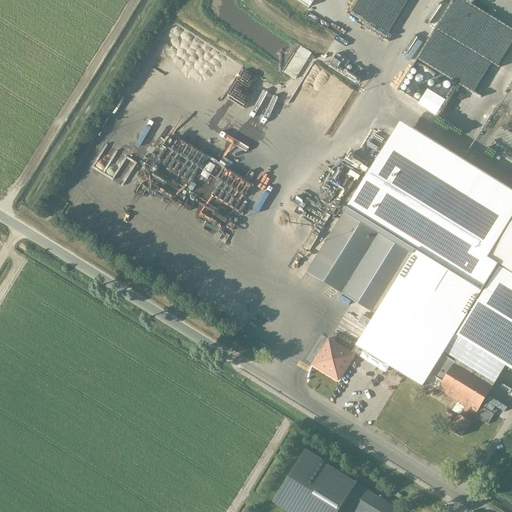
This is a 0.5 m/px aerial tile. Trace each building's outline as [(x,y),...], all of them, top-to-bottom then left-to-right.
[(309,19),(320,21),(321,8),(310,7),(309,19)] [(463,56),(432,40),(436,32),(437,25),(416,65),(416,72),(422,77),(424,78),(433,78),(433,61),(460,62),(460,59),(467,63),(461,76),(467,82),(467,91),(472,93),(479,93),(482,96),(487,92),(492,96),(497,99),(503,93),(507,84),(511,85),(511,79),(511,78),(479,62),(470,62),(471,58),(465,53),(463,56)] [(295,83),(312,57),(300,50),(283,76),(295,83)] [(318,70),(307,83),(311,86),(322,73),(318,70)] [(241,73),(237,81),(246,85),(250,78),(241,73)] [(217,84),(218,79),(210,77),(208,85),(205,84),(203,94),(220,99),(222,93),(216,91),(217,86),(221,87),(222,85),(217,84)] [(328,107),(333,111),(345,95),(337,89),(330,97),(334,100),(328,107)] [(445,100),(427,89),(418,104),(436,115),(445,100)] [(452,137),(466,152),(481,139),(474,131),(479,126),(472,119),(452,137)] [(511,368),(511,216),(511,218),(387,142),(364,179),(347,207),(346,207),(347,208),(307,272),(375,314),(372,320),(363,315),(362,315),(364,316),(360,322),(367,327),(356,345),(423,386),(425,381),(438,389),(458,402),(453,410),(459,414),(449,429),(460,436),(470,421),(473,415),(488,424),(494,414),(480,406),(493,386),(506,365),(511,368)] [(173,154),(201,170),(206,160),(179,145),(173,154)] [(479,174),(505,185),(509,175),(483,164),(479,174)] [(207,183),(216,170),(209,165),(200,178),(207,183)] [(188,218),(194,206),(185,202),(179,213),(188,218)] [(338,380),(354,355),(329,339),(313,364),(338,380)] [(388,365),(383,362),(377,372),(382,375),(388,365)] [(397,371),(389,365),(386,371),(394,376),(397,371)] [(345,511),(361,486),(304,451),(273,502),(288,511),(345,511)] [(397,511),(399,509),(361,486),(345,511),(397,511)]
